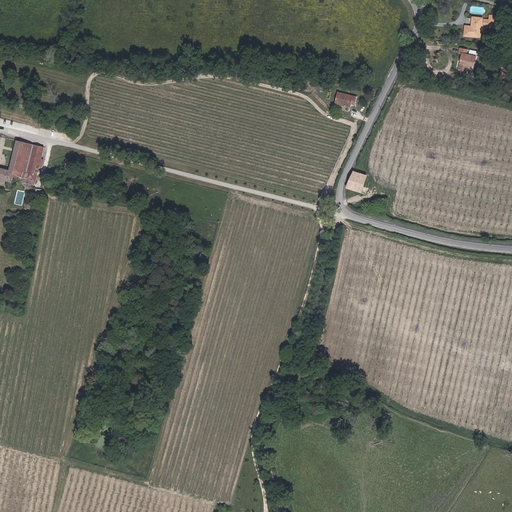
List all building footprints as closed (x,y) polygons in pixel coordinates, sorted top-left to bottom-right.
[(481,32),(482,20),(482,18),(473,17),(471,27),(465,26),(464,35),(480,37),(481,32)] [(503,21),(500,20),(489,19),(489,20),(489,26),(489,27),(499,28),(499,27),(499,24),(502,24),(503,21)] [(489,26),(489,20),(482,20),(481,32),(483,32),(484,25),(489,26)] [(457,74),(465,75),(467,66),(473,68),(475,58),(468,56),(469,52),(459,50),(458,54),(462,55),(457,74)] [(503,79),(506,74),(496,68),(494,73),(503,79)] [(355,105),(356,97),(338,92),(335,104),(350,107),(351,104),(355,105)] [(17,140),(10,171),(0,168),(0,179),(12,182),(13,175),(19,177),(23,178),(22,180),(22,182),(35,185),(44,147),(17,140)] [(75,167),(77,161),(67,159),(66,165),(75,167)] [(361,192),(367,176),(353,171),(346,188),(361,192)]
